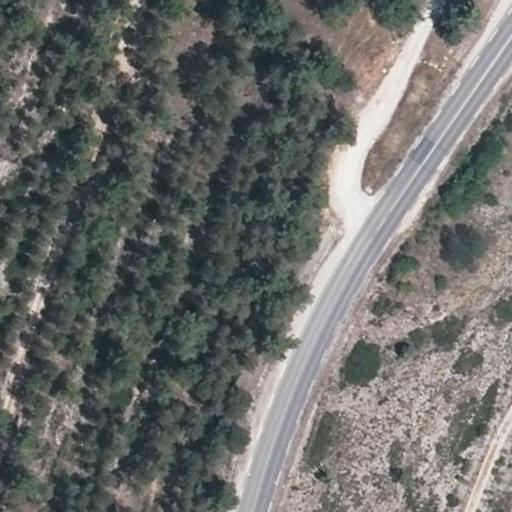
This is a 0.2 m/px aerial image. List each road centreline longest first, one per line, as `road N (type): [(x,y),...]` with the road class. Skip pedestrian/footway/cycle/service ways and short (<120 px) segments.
road 1 (secondary): [(511,43),(370,245),(296,375),(250,511)]
road 2 (track): [(140,0),(0,438)]
road 3 (track): [(429,0),(382,107),(349,147),(346,195),(370,245)]
road 4 (track): [(511,398),(493,427),(470,511)]
